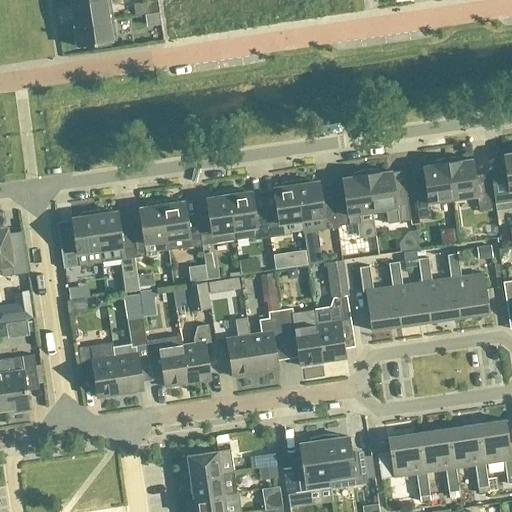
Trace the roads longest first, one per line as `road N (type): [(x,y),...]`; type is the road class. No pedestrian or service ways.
road 1 (residential): [(511,8),(0,85)]
road 2 (residential): [(32,190),(511,117)]
road 3 (residential): [(69,430),(32,190)]
road 4 (residential): [(125,422),(350,389)]
road 5 (residential): [(511,350),(501,341),(371,359),(350,389)]
road 6 (residential): [(350,389),(378,412),(511,391)]
